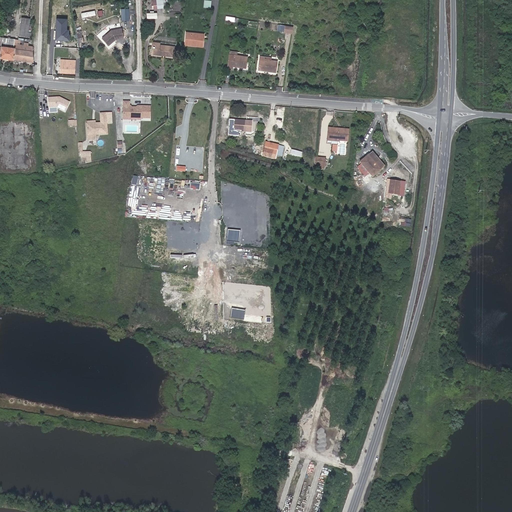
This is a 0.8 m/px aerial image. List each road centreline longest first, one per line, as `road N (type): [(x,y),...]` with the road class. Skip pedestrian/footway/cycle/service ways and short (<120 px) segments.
road 1 (residential): [(445,114),(0,77)]
road 2 (secondary): [(352,511),(412,318),(445,114)]
